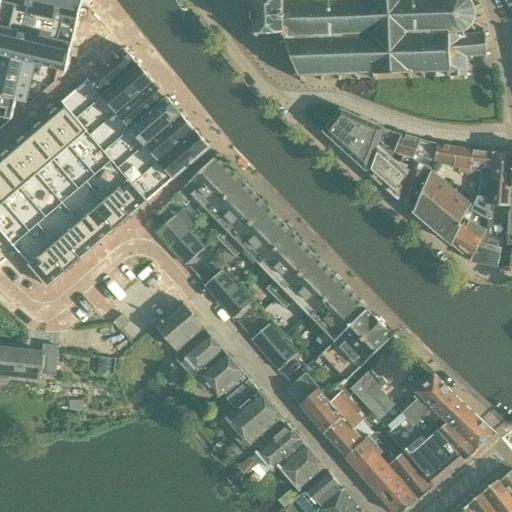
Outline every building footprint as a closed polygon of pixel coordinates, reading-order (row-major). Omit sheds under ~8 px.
[(0,54),(0,55),(37,64),(58,69),(68,71),(70,62),(71,57),(74,47),(81,18),(83,7),(84,3),(84,0),(2,0),(2,2),(0,9),(0,54)] [(249,0),(250,6),(253,6),(254,31),(251,32),(251,38),(254,38),(254,41),(260,41),(260,37),(268,37),(280,36),(280,39),(283,39),(284,41),(279,42),(280,45),(285,43),(296,74),(292,75),(293,78),(298,76),(298,77),(299,77),(299,82),(302,82),(302,78),(320,77),(320,81),(323,81),(323,76),(337,75),(337,81),(338,81),(341,81),(341,75),(355,75),(355,80),(358,80),(358,75),(373,75),(373,80),(375,79),(375,75),(407,73),(407,78),(410,78),(410,73),(420,73),(420,78),(423,78),(423,73),(433,73),(433,77),(436,77),(445,76),(445,77),(448,77),(450,80),(452,80),(452,77),(463,77),(463,79),(467,79),(467,77),(467,76),(470,76),(470,73),(467,73),(467,57),(470,57),(470,60),(472,60),(472,57),(483,57),(483,59),(486,59),(486,56),(486,55),(489,55),(489,52),(486,52),(486,36),(489,36),(488,33),(486,33),(485,33),(484,30),(482,30),(482,33),(475,33),(475,30),(476,28),(473,24),(476,19),(481,19),(481,16),(476,15),(476,8),(480,7),(480,4),(475,5),(471,0),(249,0)] [(124,48),(107,63),(104,65),(94,74),(88,80),(72,94),(62,102),(61,103),(60,104),(26,133),(13,144),(0,154),(0,230),(4,235),(15,248),(25,260),(30,266),(34,271),(36,273),(36,274),(42,281),(42,280),(48,287),(52,284),(65,273),(66,273),(67,272),(67,271),(72,267),(75,265),(75,264),(80,260),(82,259),(114,230),(115,231),(116,229),(121,225),(124,222),(129,218),(131,217),(131,216),(140,208),(148,202),(148,201),(173,179),(173,180),(205,152),(207,150),(210,148),(208,145),(195,130),(194,130),(182,115),(182,114),(167,98),(167,97),(154,82),(139,64),(138,65),(124,48)] [(0,55),(0,75),(32,84),(37,64),(0,55)] [(0,96),(16,101),(27,103),(32,84),(0,75),(0,96)] [(0,96),(0,117),(12,120),(16,101),(0,96)] [(318,126),(318,127),(347,153),(348,153),(355,145),(364,121),(341,111),(331,123),(325,117),(318,126)] [(348,153),(347,153),(366,170),(378,141),(383,129),(364,121),(355,145),(348,153)] [(383,129),(378,141),(394,153),(402,155),(414,158),(414,156),(433,162),(434,158),(438,145),(393,133),(383,130),(383,129)] [(378,141),(366,170),(374,177),(379,182),(398,198),(409,170),(406,168),(407,164),(400,162),(402,155),(394,153),(378,141)] [(433,162),(441,164),(453,166),(457,148),(439,145),(438,145),(434,158),(433,162)] [(457,148),(453,166),(460,168),(459,173),(469,175),(470,175),(471,172),(469,171),(469,170),(474,151),(464,149),(457,148)] [(474,151),(469,170),(469,171),(471,172),(480,174),(477,197),(484,198),(487,176),(491,177),(494,154),(474,151)] [(477,197),(473,210),(474,210),(486,219),(488,205),(509,206),(511,154),(494,154),(491,177),(487,176),(484,198),(477,197)] [(409,170),(398,198),(402,202),(413,212),(422,191),(431,171),(431,170),(433,162),(414,156),(414,158),(402,155),(400,162),(407,164),(406,168),(409,170)] [(209,213),(242,182),(217,156),(176,196),(186,207),(194,198),(209,213)] [(422,191),(413,212),(420,218),(446,241),(447,241),(451,245),(464,220),(468,222),(474,210),(473,210),(470,208),(471,205),(431,171),(422,191)] [(226,247),(267,207),(242,182),(209,213),(225,230),(216,238),(226,247)] [(259,265),(292,233),(267,207),(226,247),(236,258),(244,249),(259,265)] [(157,232),(172,249),(190,233),(176,216),(157,232)] [(452,245),(451,246),(469,261),(479,245),(486,247),(486,244),(488,244),(489,239),(490,237),(489,233),(490,232),(485,230),(468,222),(464,220),(451,245),(452,245)] [(204,250),(190,233),(172,249),(186,265),(204,250)] [(276,299),(317,259),(292,233),(259,265),(275,281),(266,289),(276,299)] [(479,245),(469,261),(470,262),(497,267),(498,267),(503,243),(489,239),(488,244),(486,244),(486,247),(479,245)] [(310,317),(342,285),(317,259),(276,299),(286,309),(294,301),(310,317)] [(223,271),(205,286),(219,303),(237,287),(223,271)] [(328,349),(368,311),(342,285),(310,317),(325,332),(316,340),(326,351),(328,349)] [(252,304),(237,287),(219,303),(233,319),(252,304)] [(205,329),(182,303),(155,326),(177,352),(205,329)] [(360,368),(393,336),(386,329),(374,316),(374,317),(368,311),(328,349),(329,350),(325,354),(350,378),(360,368)] [(114,323),(115,324),(116,326),(120,330),(129,322),(123,315),(122,315),(114,322),(114,323)] [(270,325),(252,341),(266,357),(284,341),(270,325)] [(209,333),(182,356),(198,374),(224,351),(209,333)] [(297,356),(284,341),(266,357),(279,372),(297,356)] [(55,374),(58,348),(45,346),(44,354),(0,348),(0,374),(41,379),(42,373),(55,374)] [(224,351),(198,374),(218,398),(224,393),(245,375),(224,351)] [(377,365),(350,388),(369,409),(388,432),(407,418),(413,424),(424,415),(432,408),(457,431),(476,451),(476,450),(497,434),(470,409),(435,376),(414,397),(417,400),(407,409),(402,413),(398,409),(380,389),(391,379),(377,365)] [(306,373),(287,390),(300,405),(318,387),(306,373)] [(245,375),(224,393),(228,398),(227,400),(234,408),(236,410),(226,418),(248,445),(260,435),(267,443),(289,425),(282,416),(275,409),(249,380),(245,375)] [(318,387),(300,405),(346,457),(365,440),(364,439),(354,428),(327,397),(318,387)] [(338,387),(327,397),(354,428),(366,418),(342,392),(338,387)] [(432,408),(424,415),(464,461),(476,451),(457,431),(432,408)] [(388,432),(387,433),(403,452),(404,450),(425,472),(424,473),(435,486),(456,468),(464,461),(424,415),(413,424),(407,418),(388,432)] [(267,443),(257,452),(262,458),(272,470),(278,465),(304,442),(303,441),(289,425),(267,443)] [(365,440),(346,457),(381,498),(382,497),(387,503),(386,503),(387,505),(388,504),(394,511),(401,511),(415,500),(416,502),(418,501),(388,468),(378,455),(381,452),(373,443),(374,441),(369,435),(364,439),(365,440)] [(374,441),(373,443),(381,452),(378,455),(388,468),(418,501),(430,490),(435,486),(424,473),(425,472),(404,450),(403,452),(398,456),(381,435),(374,441)] [(304,442),(278,465),(299,489),(303,486),(325,467),(304,442)] [(251,458),(238,468),(245,477),(255,468),(254,462),(251,458)] [(226,478),(232,486),(239,480),(240,479),(243,476),(237,469),(229,475),(226,478)] [(511,470),(497,484),(511,502),(511,470)] [(297,498),(294,500),(295,501),(304,511),(364,511),(344,488),(344,489),(341,486),(328,471),(325,474),(306,490),(301,494),(297,498)] [(511,511),(511,502),(497,484),(486,493),(485,493),(498,511),(511,511)] [(291,491),(280,501),(285,508),(289,504),(294,500),(297,498),(294,494),(291,491)] [(498,511),(485,493),(469,507),(470,509),(472,511),(498,511)]
